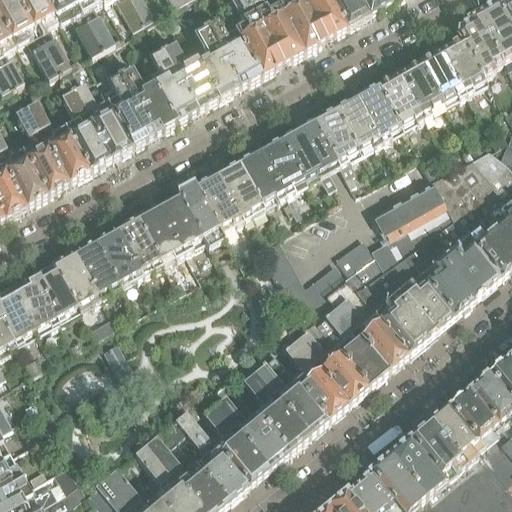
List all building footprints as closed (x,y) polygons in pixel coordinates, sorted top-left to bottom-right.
[(34,43),(31,38),(35,36),(14,0),(5,0),(0,3),(0,27),(16,56),(26,51),(32,59),(48,89),(59,83),(37,42),(34,43)] [(51,37),(60,32),(42,0),(14,0),(35,36),(38,34),(41,39),(37,42),(59,83),(71,77),(72,78),(81,73),(78,67),(69,72),(54,47),(51,37)] [(87,31),(69,0),(42,0),(60,32),(61,34),(70,29),(91,67),(103,60),(87,31)] [(94,15),(103,10),(97,0),(69,0),(87,31),(103,60),(115,53),(94,15)] [(124,1),(123,0),(97,0),(103,10),(104,12),(114,7),(134,43),(144,37),(126,4),(120,8),(118,5),(124,1)] [(123,0),(124,1),(126,0),(133,0),(126,4),(144,37),(166,25),(160,14),(152,18),(156,25),(154,26),(139,0),(123,0)] [(165,0),(174,16),(185,10),(178,0),(165,0)] [(178,0),(185,10),(197,3),(195,0),(178,0)] [(283,75),(241,0),(226,0),(245,33),(235,39),(262,86),(283,75)] [(302,63),(276,16),(269,20),(257,0),(241,0),(283,75),(302,63)] [(326,50),(298,0),(282,0),(288,9),(276,16),(302,63),(326,50)] [(348,38),(326,0),(298,0),(326,50),(348,38)] [(370,26),(355,0),(326,0),(348,38),(370,26)] [(393,13),(385,0),(355,0),(370,26),(393,13)] [(407,0),(385,0),(393,13),(407,5),(406,1),(407,0)] [(511,1),(498,9),(511,33),(511,1)] [(511,33),(498,9),(474,23),(502,71),(511,66),(511,33)] [(502,71),(474,23),(467,26),(469,30),(459,35),(458,43),(459,45),(485,90),(487,89),(485,86),(497,79),(495,76),(502,71)] [(16,56),(0,27),(0,76),(13,99),(12,99),(18,109),(21,107),(28,103),(23,93),(24,92),(7,61),(16,56)] [(262,86),(235,39),(226,44),(218,30),(206,37),(240,98),(262,86)] [(240,98),(206,37),(194,43),(202,57),(193,62),(220,110),(240,98)] [(485,90),(459,45),(449,50),(447,56),(441,60),(466,104),(474,100),(473,97),(485,90)] [(220,110),(193,62),(184,68),(176,54),(165,60),(199,121),(220,110)] [(199,121),(165,60),(152,68),(159,81),(150,86),(177,134),(199,121)] [(466,104),(441,60),(433,64),(428,62),(417,68),(442,114),(457,105),(459,108),(466,104)] [(177,134),(150,86),(141,91),(130,72),(123,75),(118,66),(112,69),(118,78),(156,146),(177,134)] [(442,114),(417,68),(407,73),(405,79),(398,83),(424,129),(433,124),(431,120),(442,114)] [(0,101),(2,105),(12,99),(13,99),(0,76),(0,101)] [(156,146),(118,78),(106,85),(117,105),(108,110),(108,109),(107,110),(133,158),(156,146)] [(424,129),(398,83),(392,87),(386,85),(376,91),(400,135),(414,128),(417,133),(424,129)] [(400,135),(376,91),(362,99),(364,103),(356,107),(382,153),(392,147),(389,142),(400,135)] [(133,158),(107,110),(97,115),(84,92),(73,98),(86,121),(91,118),(94,128),(91,130),(113,170),(133,158)] [(113,170),(91,130),(87,132),(80,124),(86,121),(73,98),(62,105),(74,128),(64,134),(92,181),(113,170)] [(92,181),(64,134),(55,139),(50,132),(37,109),(32,100),(28,103),(21,107),(25,115),(27,114),(40,137),(46,146),(71,193),(92,181)] [(382,153),(356,107),(349,111),(347,107),(333,115),(358,159),(370,152),(373,158),(382,153)] [(71,193),(46,146),(37,151),(33,142),(40,137),(27,114),(25,115),(23,117),(19,110),(10,115),(14,122),(16,121),(29,144),(32,152),(23,158),(50,204),(71,193)] [(358,159),(333,115),(319,123),(321,126),(313,131),(339,177),(355,204),(359,201),(355,193),(357,191),(352,183),(354,181),(349,172),(346,166),(358,159)] [(339,177),(313,131),(295,141),(293,137),(280,145),(303,189),(317,181),(318,183),(317,184),(326,201),(336,196),(329,183),(339,177)] [(501,141),(489,147),(494,157),(507,151),(501,141)] [(50,204),(23,158),(13,164),(7,156),(0,143),(0,161),(3,159),(9,167),(2,170),(28,217),(50,204)] [(303,189),(280,145),(265,153),(267,156),(260,160),(297,225),(299,223),(295,214),(298,211),(294,203),(295,202),(292,195),(303,189)] [(511,151),(508,149),(507,151),(500,167),(488,159),(452,178),(448,181),(429,192),(459,239),(460,238),(463,242),(463,243),(465,245),(486,228),(508,212),(511,217),(511,151)] [(297,225),(260,160),(253,165),(250,161),(237,169),(262,212),(273,206),(277,212),(286,207),(288,210),(283,213),(289,224),(293,221),(295,226),(297,225)] [(28,217),(2,170),(1,171),(0,168),(0,217),(6,229),(28,217)] [(263,214),(262,212),(237,169),(223,176),(225,180),(217,184),(242,228),(251,223),(250,221),(263,214)] [(242,228),(217,184),(210,188),(208,185),(189,195),(194,204),(195,203),(207,225),(211,223),(225,248),(226,250),(238,243),(233,233),(242,228)] [(459,239),(429,192),(371,224),(386,250),(390,247),(405,266),(434,245),(442,239),(449,247),(459,239)] [(225,248),(211,223),(207,225),(195,203),(194,204),(189,195),(178,201),(164,209),(166,213),(159,217),(185,264),(195,259),(192,253),(203,246),(209,257),(225,248)] [(511,217),(508,212),(486,228),(511,258),(511,217)] [(185,264),(159,217),(152,221),(150,217),(136,225),(164,276),(185,264)] [(164,276),(136,225),(122,233),(124,236),(117,240),(142,287),(164,276)] [(511,280),(511,258),(486,228),(465,245),(502,289),(511,280)] [(142,287),(117,240),(110,244),(108,240),(94,248),(122,299),(142,287)] [(502,289),(465,245),(463,243),(452,251),(456,256),(448,262),(467,283),(457,292),(474,312),(502,289)] [(457,292),(467,283),(448,262),(434,245),(405,266),(456,327),(474,312),(457,292)] [(266,254),(262,247),(255,251),(259,258),(266,254)] [(283,257),(278,247),(266,254),(259,258),(265,267),(283,257)] [(366,271),(375,265),(371,260),(362,247),(353,254),(366,271)] [(405,266),(390,247),(386,250),(371,260),(375,265),(384,281),(405,266)] [(122,299),(94,248),(80,256),(82,260),(75,264),(102,310),(122,299)] [(366,271),(353,254),(344,260),(357,277),(366,271)] [(270,277),(288,266),(283,257),(265,267),(270,277)] [(357,277),(344,260),(336,266),(348,284),(357,277)] [(102,310),(75,264),(68,268),(66,264),(52,272),(81,322),(102,310)] [(412,328),(378,285),(384,281),(375,265),(366,271),(357,277),(348,284),(345,287),(347,289),(357,300),(410,365),(438,342),(420,322),(412,328)] [(200,291),(216,282),(219,275),(214,266),(193,278),(192,275),(170,287),(178,303),(200,291)] [(275,286),(294,276),(288,266),(270,277),(275,286)] [(405,266),(384,281),(378,285),(412,328),(420,322),(438,342),(456,327),(405,266)] [(81,322),(52,272),(41,278),(39,283),(40,283),(33,287),(52,321),(60,334),(81,322)] [(333,272),(325,279),(339,296),(347,289),(345,287),(333,272)] [(280,296),(299,285),(294,276),(275,286),(280,296)] [(339,296),(325,279),(317,286),(330,303),(339,296)] [(285,305),(304,294),(299,285),(280,296),(285,305)] [(330,303),(317,286),(308,292),(322,309),(326,306),(330,303)] [(52,321),(33,287),(26,291),(26,290),(21,289),(10,295),(25,321),(39,346),(60,334),(52,321)] [(410,365),(357,300),(347,289),(339,296),(330,303),(326,306),(336,317),(325,326),(343,348),(335,355),(371,397),(410,365)] [(322,309),(308,292),(304,294),(285,305),(286,307),(298,328),(307,321),(322,309)] [(39,346),(25,321),(10,295),(0,300),(0,325),(19,357),(39,346)] [(287,338),(274,322),(269,325),(279,344),(287,338)] [(0,367),(19,357),(0,325),(0,367)] [(371,397),(335,355),(326,362),(307,340),(296,350),(350,415),(371,397)] [(350,415),(296,350),(285,359),(304,382),(295,389),(330,431),(350,415)] [(117,357),(107,363),(120,386),(130,381),(117,357)] [(330,431),(295,389),(294,390),(274,365),(266,372),(265,372),(254,381),(310,448),(330,431)] [(511,367),(510,365),(490,382),(511,408),(511,367)] [(41,379),(35,366),(26,371),(33,383),(41,379)] [(310,448),(254,381),(244,390),(259,409),(250,417),(254,422),(289,465),(310,448)] [(511,408),(490,382),(470,399),(484,416),(511,449),(511,408)] [(511,449),(484,416),(470,399),(449,416),(511,491),(511,449)] [(289,465),(254,422),(245,429),(226,405),(217,412),(209,403),(206,406),(213,415),(270,481),(289,465)] [(270,481),(213,415),(203,423),(224,448),(215,455),(250,497),(270,481)] [(500,511),(511,503),(511,491),(449,416),(430,432),(493,511),(500,511)] [(231,511),(250,497),(215,455),(186,420),(175,429),(205,465),(196,472),(228,511),(231,511)] [(463,511),(493,511),(430,432),(410,448),(463,511)] [(228,511),(196,472),(187,480),(157,445),(146,453),(193,511),(228,511)] [(0,470),(10,466),(0,447),(0,470)] [(463,511),(410,448),(389,465),(427,511),(463,511)] [(193,511),(146,453),(135,462),(165,498),(156,506),(161,511),(193,511)] [(427,511),(389,465),(368,483),(393,511),(427,511)] [(27,497),(10,466),(0,470),(0,508),(2,511),(27,497)] [(77,493),(68,475),(54,483),(65,503),(77,493)] [(47,486),(42,478),(29,486),(34,493),(47,486)] [(161,511),(156,506),(148,511),(145,511),(117,478),(106,486),(126,511),(161,511)] [(55,490),(52,483),(44,488),(48,494),(55,490)] [(393,511),(368,483),(346,501),(355,511),(393,511)] [(126,511),(106,486),(86,503),(92,511),(126,511)] [(73,511),(86,502),(78,493),(65,503),(50,511),(73,511)] [(0,511),(48,511),(56,507),(49,495),(37,501),(33,495),(27,497),(2,511),(0,508),(0,511)] [(355,511),(346,501),(332,511),(355,511)] [(511,511),(511,503),(500,511),(511,511)]
